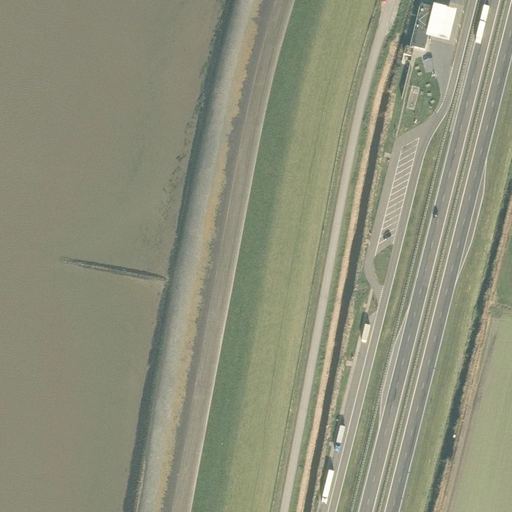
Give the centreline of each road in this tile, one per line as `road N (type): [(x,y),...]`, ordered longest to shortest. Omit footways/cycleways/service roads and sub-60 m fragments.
road 1 (trunk): [(492,0),(363,511)]
road 2 (unclassified): [(283,511),(391,0)]
road 3 (trunk): [(391,511),(511,26)]
